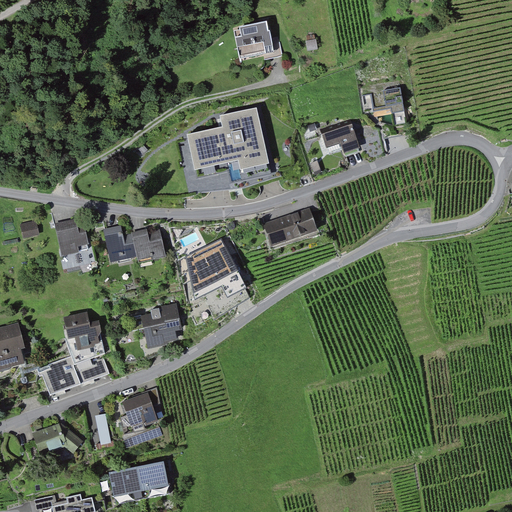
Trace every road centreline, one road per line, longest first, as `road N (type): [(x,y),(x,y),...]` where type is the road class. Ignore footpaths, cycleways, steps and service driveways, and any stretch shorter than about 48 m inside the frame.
road 1 (residential): [(0,430),(171,368),(277,296),(383,243),(475,222),(499,196),(500,161)]
road 2 (residential): [(500,161),(483,143),(451,139),(223,213),(121,210),(0,191)]
